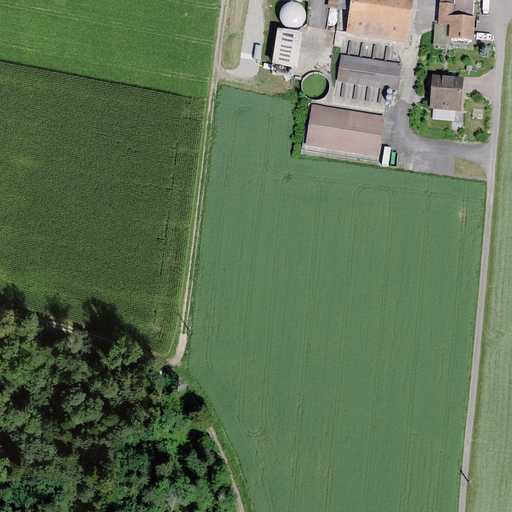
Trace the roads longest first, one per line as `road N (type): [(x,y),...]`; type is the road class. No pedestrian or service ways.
road 1 (track): [(462,511),(502,28),(511,12)]
road 2 (track): [(222,0),(182,357),(174,371)]
road 3 (track): [(245,511),(217,435),(174,371),(133,349),(0,309)]
